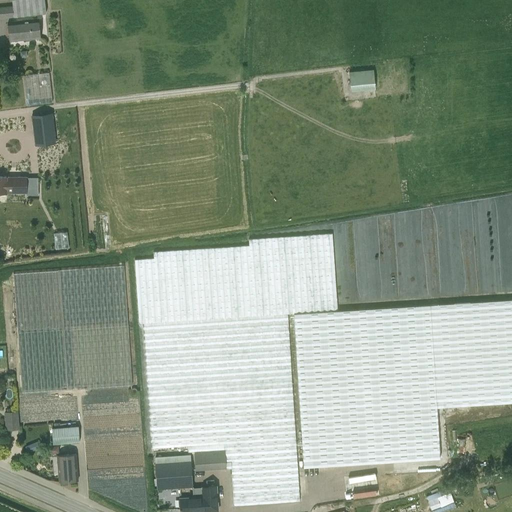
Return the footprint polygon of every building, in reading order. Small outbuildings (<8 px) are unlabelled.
[(11,0),(12,6),(0,7),(0,19),(14,18),(46,13),(44,0),(11,0)] [(8,22),(10,41),(40,38),(38,19),(8,22)] [(375,89),(373,70),(349,72),(350,91),(375,89)] [(48,73),(23,75),(27,106),(52,103),(48,73)] [(55,142),(51,112),(31,115),(35,144),(55,142)] [(0,192),(26,193),(26,177),(0,176),(0,192)] [(300,503),(298,469),(288,314),(294,314),(304,468),(440,460),(437,409),(445,408),(511,404),(511,301),(338,312),(333,235),(249,239),(249,245),(200,249),(153,252),(154,258),(135,259),(137,299),(139,324),(144,323),(146,350),(148,386),(152,447),(152,450),(187,448),(188,454),(194,454),(195,465),(195,471),(232,469),(234,507),(300,503)] [(135,357),(131,308),(127,266),(13,274),(22,393),(137,385),(135,357)] [(6,414),(7,432),(19,431),(18,413),(6,414)] [(475,456),(511,450),(511,423),(471,430),(475,456)] [(53,444),(79,443),(78,427),(52,428),(53,444)] [(467,451),(466,431),(453,431),(453,452),(467,451)] [(58,455),(59,468),(60,481),(78,480),(76,454),(58,455)] [(193,487),(191,468),(191,461),(155,463),(155,471),(157,489),(183,488),(193,487)] [(203,498),(193,499),(180,500),(181,511),(209,511),(218,511),(217,487),(209,488),(202,488),(203,498)]
